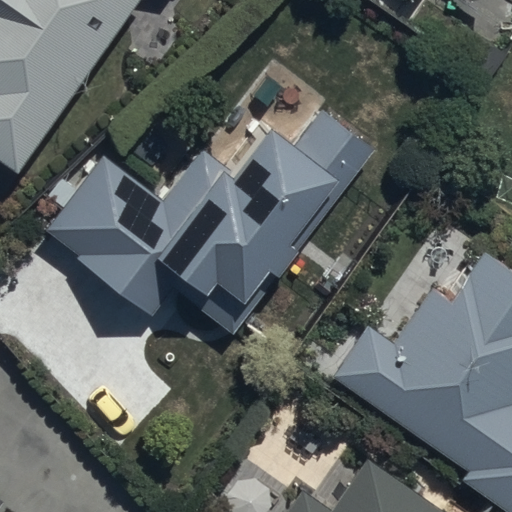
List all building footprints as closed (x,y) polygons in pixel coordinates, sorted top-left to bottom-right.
[(0,0),(0,139),(13,148),(117,0),(0,0)] [(101,143),(42,218),(149,301),(169,274),(229,321),(372,139),(317,95),(294,124),(267,103),(227,154),(202,134),(159,188),(101,143)] [(511,261),(479,238),(478,240),(445,290),(426,278),(391,330),(366,314),(332,365),(464,459),(459,466),(511,504),(511,392),(511,391),(511,261)] [(279,511),(234,511),(225,506),(220,511),(452,511),(362,451),(329,500),(300,480),(279,511)] [(0,511),(11,511),(0,504),(0,486),(1,485),(0,483),(0,511)]
